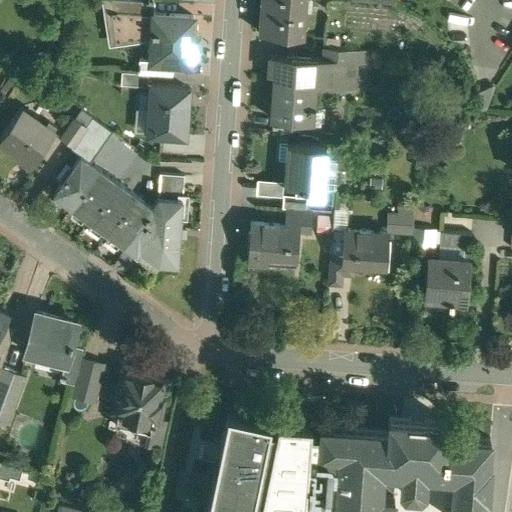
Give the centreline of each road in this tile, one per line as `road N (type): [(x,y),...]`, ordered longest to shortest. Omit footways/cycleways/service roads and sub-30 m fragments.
road 1 (residential): [(206,351),(232,0)]
road 2 (residential): [(511,374),(206,351)]
road 3 (residential): [(206,351),(0,199)]
